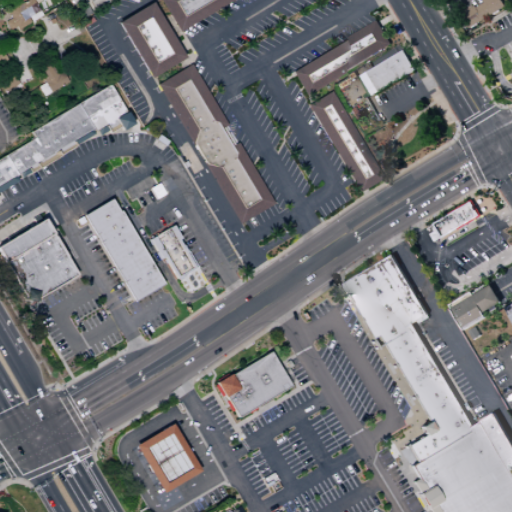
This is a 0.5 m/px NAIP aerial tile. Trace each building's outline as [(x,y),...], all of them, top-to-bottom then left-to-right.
[(2,22),(9,33),(39,15),(30,0),(25,0),(19,4),(17,1),(3,10),(8,18),(2,22)] [(234,0),(178,34),(158,0),(234,0)] [(486,0),(460,12),(467,28),(506,10),(501,0),(486,0)] [(148,79),(183,59),(150,3),(116,23),(148,79)] [(305,97),(392,45),(378,21),(290,72),(305,97)] [(414,71),(403,51),(360,76),(371,96),(414,71)] [(35,66),(45,92),(64,85),(54,59),(35,66)] [(155,85),(189,65),(273,204),(239,224),(155,85)] [(107,133),(129,121),(108,86),(76,105),(93,133),(103,127),(107,133)] [(307,106),(330,92),(381,179),(358,193),(307,106)] [(76,105),(93,133),(20,179),(18,175),(16,176),(4,156),(33,139),(29,133),(76,105)] [(0,185),(16,176),(4,156),(0,158),(0,185)] [(81,218),(110,201),(162,286),(132,302),(81,218)] [(480,216),(472,203),(436,225),(443,238),(480,216)] [(0,260),(0,243),(41,220),(76,278),(26,306),(0,260)] [(174,284),(200,268),(171,224),(146,240),(174,284)] [(369,338),(375,335),(379,342),(414,323),(428,315),(394,254),(340,285),(369,338)] [(464,330),(507,305),(494,284),(461,303),(459,301),(450,306),(464,330)] [(379,342),(425,423),(417,427),(423,436),(405,447),(415,462),(476,426),(414,323),(379,342)] [(217,390),(266,359),(285,389),(236,420),(217,390)] [(407,468),(415,462),(476,426),(494,415),(511,444),(511,511),(426,511),(408,481),(413,478),(407,468)] [(160,494),(198,472),(173,429),(170,425),(132,447),(136,454),(160,494)]
